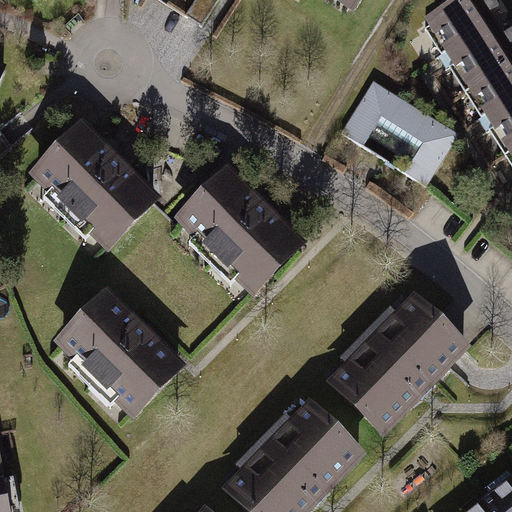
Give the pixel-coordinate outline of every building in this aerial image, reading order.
[(377,0),(330,0),(364,21),(377,0)] [(511,16),(502,0),(482,0),(434,30),(449,54),(488,117),(511,156),(511,16)] [(0,112),(14,77),(0,70),(0,112)] [(467,137),(382,82),(346,138),(431,193),(467,137)] [(159,200),(81,123),(28,176),(107,253),(159,200)] [(305,244),(227,166),(172,221),(250,299),(305,244)] [(182,366),(102,291),(50,346),(129,421),(182,366)] [(478,358),(421,301),(334,388),(392,445),(478,358)] [(323,511),(372,462),(315,406),(226,496),(242,511),(323,511)] [(0,511),(14,511),(0,439),(0,511)] [(511,511),(511,483),(475,511),(511,511)]
